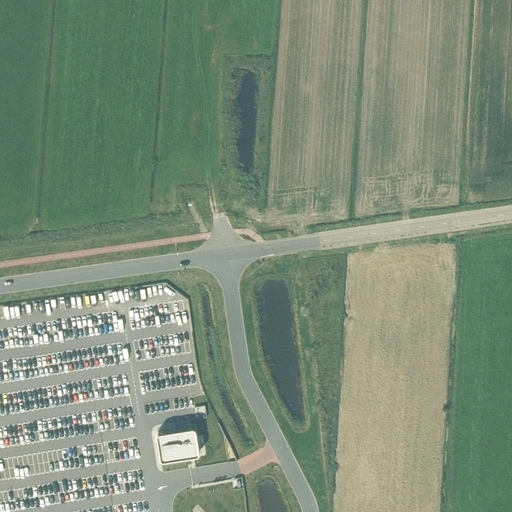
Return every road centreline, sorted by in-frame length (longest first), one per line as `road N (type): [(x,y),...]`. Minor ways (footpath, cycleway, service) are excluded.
road 1 (unclassified): [(225,255),(511,214)]
road 2 (unclassified): [(225,255),(244,376),(310,511)]
road 3 (unclassified): [(0,287),(225,255)]
